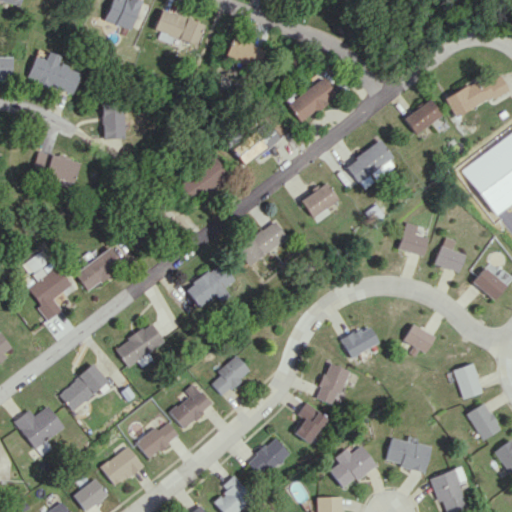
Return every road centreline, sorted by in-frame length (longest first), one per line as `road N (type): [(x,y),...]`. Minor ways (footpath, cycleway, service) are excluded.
road 1 (residential): [(129,511),(268,402),(294,346),(327,302),(344,293),(414,290),(506,350)]
road 2 (residential): [(0,401),(383,96)]
road 3 (residential): [(383,96),(363,66),(219,0)]
road 4 (residential): [(511,52),(490,40),(460,42),(383,96)]
